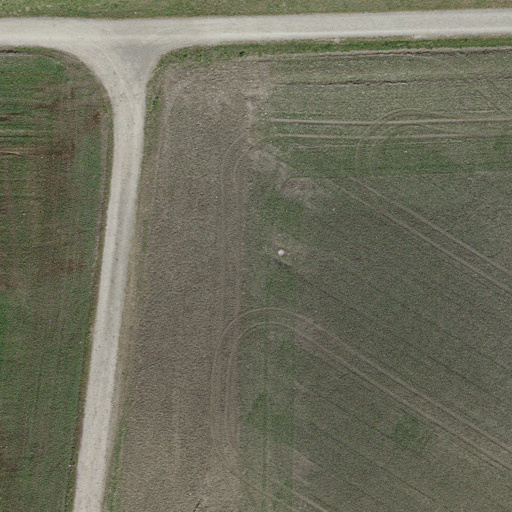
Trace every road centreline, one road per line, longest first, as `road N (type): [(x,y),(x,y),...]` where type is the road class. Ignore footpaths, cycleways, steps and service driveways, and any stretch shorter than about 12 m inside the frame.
road 1 (track): [(86,511),(127,30)]
road 2 (track): [(511,23),(127,30)]
road 3 (track): [(127,30),(0,34)]
